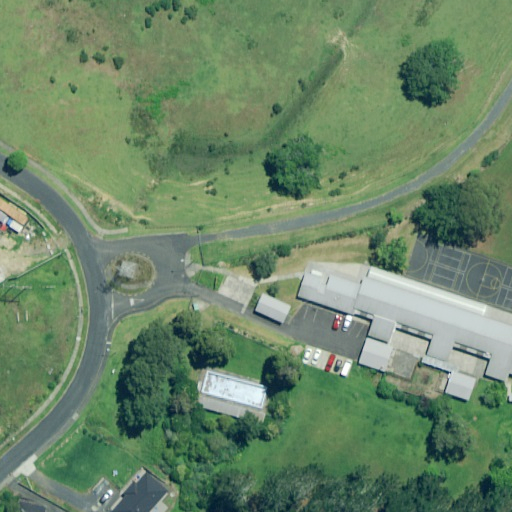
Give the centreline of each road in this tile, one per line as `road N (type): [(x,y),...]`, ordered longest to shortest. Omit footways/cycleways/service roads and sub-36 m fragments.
road 1 (residential): [(0,165),(62,209),(90,254),(98,307),(77,388),(0,470)]
road 2 (track): [(219,236),(389,194),(481,128),(511,85)]
